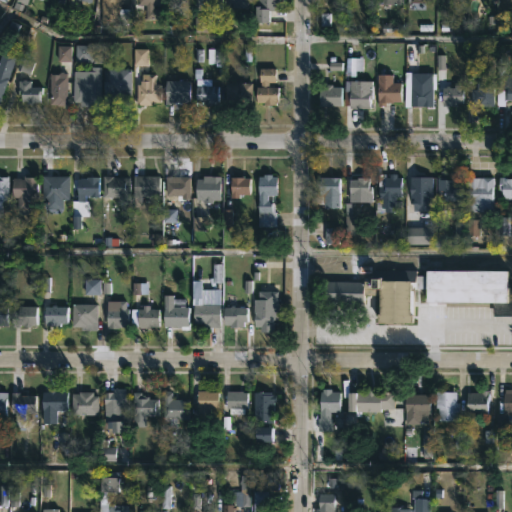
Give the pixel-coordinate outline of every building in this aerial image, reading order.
[(89,0),(89,2),(81,1),(80,8),(69,6),(69,0),(89,0)] [(126,0),(126,3),(118,3),(118,8),(131,8),(131,25),(99,24),(99,0),(126,0)] [(151,3),(151,8),(157,8),(157,19),(143,18),(143,5),(135,5),(135,0),(160,0),(160,3),(151,3)] [(220,0),(220,10),(202,10),(202,0),(220,0)] [(230,0),(230,9),(254,9),(253,0),(230,0)] [(278,0),(278,10),(269,10),(269,4),(255,4),(255,0),(278,0)] [(18,56),(0,105),(0,62),(4,51),(18,56)] [(149,51),(137,51),(137,65),(149,65),(149,51)] [(473,70),(473,79),(475,79),(475,76),(486,76),(486,84),(492,84),(492,106),(475,106),(475,103),(469,103),(469,89),(465,89),(465,56),(480,56),(480,70),(473,70)] [(503,81),(503,84),(511,84),(511,100),(510,100),(510,102),(503,102),(503,93),(498,93),(498,86),(501,86),(501,81),(496,81),(496,65),(504,65),(504,81),(503,81)] [(106,104),(102,104),(102,68),(129,69),(128,104),(106,104)] [(273,81),(273,82),(267,82),(267,86),(276,87),(276,102),(275,102),(275,104),(253,104),(253,87),(259,87),(259,81),(257,81),(257,68),(273,68),(273,81)] [(65,105),(48,105),(48,74),(65,73),(65,105)] [(92,73),(92,76),(99,76),(99,105),(78,105),(78,101),(72,101),(72,73),(92,73)] [(147,74),(147,80),(159,81),(158,102),(149,102),(149,104),(139,104),(138,98),(135,98),(135,85),(138,85),(138,80),(140,80),(140,74),(147,74)] [(391,74),(391,82),(399,82),(399,101),(384,102),(384,106),(375,106),(376,74),(391,74)] [(24,80),(28,80),(28,86),(39,86),(39,93),(37,93),(37,102),(19,102),(19,94),(16,94),(16,80),(24,79),(24,80)] [(431,79),(431,105),(409,104),(409,87),(412,87),(412,84),(422,84),(422,79),(431,79)] [(178,102),(178,104),(165,104),(165,101),(161,101),(162,80),(188,80),(188,102),(178,102)] [(207,80),(207,85),(216,85),(215,104),(202,105),(202,99),(192,99),(192,86),(194,86),(194,80),(207,80)] [(249,104),(223,104),(223,82),(249,83),(249,104)] [(364,82),(364,90),(370,90),(370,98),(367,98),(367,108),(347,108),(347,100),(343,100),(343,91),(349,91),(349,84),(353,84),(353,82),(364,82)] [(331,84),(331,86),(340,86),(340,106),(317,106),(317,84),(331,84)] [(462,84),(461,103),(454,103),(454,106),(440,105),(440,87),(444,87),(444,85),(452,87),(453,84),(462,84)] [(395,173),(395,177),(399,177),(399,197),(394,197),(394,201),(399,201),(399,207),(394,207),(394,212),(374,212),(374,202),(380,202),(380,200),(375,199),(377,173),(383,173),(383,177),(388,177),(388,173),(395,173)] [(270,174),(270,176),(275,176),(275,195),(266,195),(266,199),(270,199),(270,205),(272,205),(272,212),(275,212),(275,226),(256,226),(257,176),(261,176),(261,174),(270,174)] [(12,176),(12,203),(9,202),(9,219),(0,218),(0,179),(1,179),(1,175),(12,176)] [(111,176),(111,177),(128,177),(128,197),(101,197),(101,175),(111,176)] [(157,197),(132,197),(132,175),(157,175),(157,197)] [(219,176),(219,199),(211,199),(211,204),(204,204),(204,199),(194,199),(194,178),(201,179),(201,175),(219,176)] [(41,176),(40,203),(43,203),(43,214),(22,214),(22,207),(20,207),(20,197),(16,197),(16,177),(26,179),(26,176),(41,176)] [(61,200),(61,210),(49,210),(49,200),(45,200),(45,176),(67,176),(67,200),(61,200)] [(96,176),(96,197),(83,195),(83,202),(75,202),(75,178),(84,178),(84,176),(96,176)] [(188,177),(188,199),(180,199),(180,196),(163,197),(164,180),(177,180),(177,177),(188,177)] [(230,197),(228,197),(228,177),(248,177),(247,194),(237,194),(237,197),(230,197)] [(339,193),(338,207),(322,207),(323,194),(317,194),(317,177),(337,177),(337,193),(339,193)] [(367,177),(367,186),(369,186),(369,194),(360,194),(360,200),(354,200),(355,194),(348,194),(348,179),(355,179),(355,177),(367,177)] [(430,177),(430,198),(418,198),(418,197),(414,197),(414,195),(404,195),(404,183),(414,182),(414,177),(430,177)] [(454,177),(454,184),(460,184),(460,201),(442,201),(442,191),(435,191),(435,177),(454,177)] [(492,178),(490,201),(492,201),(492,212),(466,211),(466,177),(492,178)] [(504,177),(504,178),(511,177),(511,198),(500,198),(500,190),(498,190),(498,177),(504,177)] [(350,201),(351,215),(359,215),(359,235),(344,235),(343,201),(350,201)] [(435,246),(435,229),(410,229),(410,246),(435,246)] [(505,270),(505,279),(511,279),(511,316),(491,316),(491,302),(435,302),(435,305),(425,305),(426,302),(423,302),(424,289),(415,289),(415,282),(407,282),(407,313),(410,313),(410,323),(374,323),(374,314),(377,314),(377,294),(362,294),(362,305),(319,305),(319,281),(367,281),(367,277),(370,277),(370,269),(415,269),(415,275),(424,275),(424,270),(505,270)] [(199,281),(199,289),(219,289),(218,328),(203,328),(203,324),(192,324),(192,305),(190,305),(190,280),(199,281)] [(271,320),(271,332),(259,332),(259,328),(252,327),(253,299),(257,299),(257,291),(276,291),(276,320),(271,320)] [(171,295),(171,297),(183,297),(183,307),(187,307),(187,329),(179,330),(179,326),(162,326),(162,295),(171,295)] [(124,301),(123,308),(126,308),(125,326),(117,326),(117,328),(104,328),(105,316),(101,316),(101,308),(115,307),(116,309),(116,301),(124,301)] [(95,304),(95,330),(78,330),(79,327),(69,327),(70,304),(95,304)] [(149,304),(149,309),(157,309),(157,327),(135,328),(136,308),(141,308),(141,304),(149,304)] [(54,305),(54,307),(65,307),(65,323),(59,323),(59,325),(44,325),(44,323),(43,323),(43,321),(39,321),(39,312),(42,312),(42,306),(54,305)] [(232,305),(232,307),(245,307),(245,321),(242,321),(242,326),(221,325),(221,307),(229,307),(229,305),(232,305)] [(29,325),(10,326),(11,306),(34,306),(34,325),(29,325)] [(0,325),(9,326),(10,307),(0,307),(0,325)] [(123,388),(123,403),(127,404),(127,419),(120,419),(119,431),(108,431),(108,427),(103,427),(103,420),(102,420),(103,391),(111,392),(111,388),(123,388)] [(393,393),(392,409),(379,409),(379,412),(345,411),(346,392),(366,393),(366,388),(373,389),(373,392),(393,393)] [(338,392),(337,412),(329,412),(329,418),(331,418),(331,431),(316,431),(316,416),(318,416),(319,391),(321,391),(321,389),(330,389),(330,391),(338,392)] [(511,389),(511,412),(506,412),(506,428),(495,427),(495,414),(502,415),(502,389),(511,389)] [(53,390),(53,391),(66,391),(66,411),(54,411),(54,424),(42,424),(41,391),(53,390)] [(242,391),(246,392),(245,409),(243,409),(243,414),(228,414),(228,407),(225,407),(225,391),(235,392),(235,390),(242,391)] [(197,415),(196,415),(196,391),(217,391),(216,408),(208,408),(208,415),(197,415)] [(455,395),(455,403),(458,403),(458,412),(455,412),(455,421),(437,421),(437,408),(434,408),(434,391),(455,392),(455,395)] [(487,391),(486,416),(466,415),(466,392),(480,393),(480,391),(487,391)] [(91,392),(91,396),(96,396),(96,415),(69,415),(70,394),(76,394),(76,392),(91,392)] [(156,399),(155,416),(143,415),(143,426),(131,426),(132,392),(140,392),(140,394),(142,394),(142,395),(147,395),(147,398),(156,399)] [(170,392),(170,399),(186,401),(186,420),(178,420),(178,418),(174,418),(174,426),(162,426),(162,419),(161,419),(161,392),(170,392)] [(269,393),(269,395),(272,395),(272,423),(260,423),(260,421),(252,420),(252,392),(269,393)] [(17,394),(17,395),(33,395),(33,413),(23,412),(23,426),(14,426),(14,413),(9,413),(9,393),(17,394)] [(0,394),(0,419),(8,420),(8,394),(0,394)] [(413,413),(404,413),(404,394),(429,394),(429,413),(413,413)] [(124,479),(103,479),(103,511),(111,511),(130,511),(130,507),(124,507),(124,479)] [(251,511),(252,491),(266,491),(266,511),(251,511)] [(317,511),(318,494),(333,495),(332,511),(317,511)]
